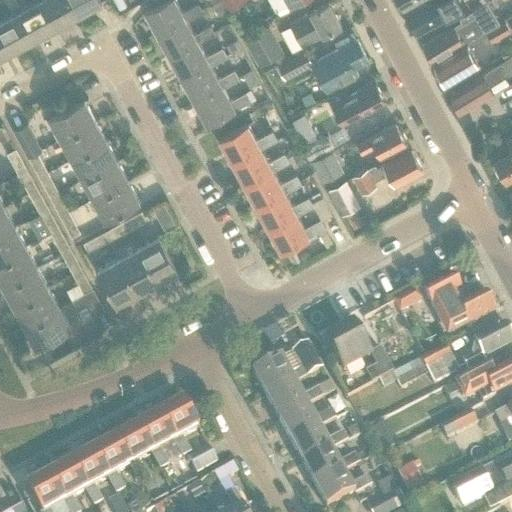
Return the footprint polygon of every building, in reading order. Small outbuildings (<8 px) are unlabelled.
[(5,0),(13,13),(0,20),(0,26),(13,51),(35,39),(19,10),(22,9),(17,0),(5,0)] [(34,0),(35,1),(22,9),(19,10),(35,39),(57,26),(42,0),(34,0)] [(42,0),(57,26),(79,14),(71,0),(42,0)] [(71,0),(79,14),(102,2),(100,0),(71,0)] [(187,18),(188,20),(203,12),(199,3),(183,11),(177,0),(164,0),(155,6),(145,11),(158,33),(187,18)] [(215,0),(210,3),(217,15),(226,10),(220,0),(215,0)] [(244,0),(220,0),(226,10),(244,0)] [(268,0),(275,12),(290,4),(297,0),(268,0)] [(398,0),(404,9),(418,0),(398,0)] [(432,0),(407,14),(417,33),(441,20),(444,26),(471,10),(465,0),(432,0)] [(311,12),(299,19),(289,24),(302,47),(341,25),(329,2),(310,12),(311,12)] [(498,23),(487,3),(460,18),(462,21),(455,25),(454,25),(423,44),(434,63),(498,23)] [(195,33),(188,20),(187,18),(158,33),(170,56),(199,40),(200,42),(215,34),(211,25),(195,33)] [(487,33),(481,37),(435,65),(446,84),(479,64),(475,58),(496,46),(493,41),(511,30),(505,20),(486,31),(487,33)] [(0,26),(0,57),(13,51),(0,26)] [(284,53),(269,26),(244,40),(259,67),(284,53)] [(237,39),(225,45),(229,52),(241,46),(237,39)] [(357,39),(317,60),(333,90),(360,76),(356,68),(369,61),(368,59),(357,39)] [(207,56),(200,42),(199,40),(170,56),(182,78),(211,62),(212,64),(227,56),(223,47),(207,56)] [(307,51),(280,65),(287,79),(313,65),(314,64),(313,62),(307,51)] [(511,54),(499,63),(450,93),(461,112),(494,92),(490,86),(511,72),(511,54)] [(182,78),(194,100),(223,84),(224,87),(240,78),(235,69),(219,78),(212,64),(211,62),(182,78)] [(359,115),(386,101),(376,83),(363,90),(362,88),(349,95),(349,97),(333,105),(342,121),(358,113),(359,115)] [(224,87),(223,84),(194,100),(206,122),(234,108),(235,109),(251,100),(247,91),(231,100),(224,87)] [(312,91),(301,96),(306,106),(316,101),(312,91)] [(61,138),(96,120),(84,99),(50,117),(61,138)] [(96,120),(61,138),(72,158),(107,140),(96,120)] [(28,122),(13,130),(24,152),(27,156),(28,156),(37,151),(42,149),(28,122)] [(381,158),(407,144),(406,141),(407,138),(404,133),(401,132),(396,122),(357,143),(362,152),(375,146),(381,158)] [(261,146),(262,148),(277,139),(273,130),(257,139),(248,123),(220,138),(232,162),(261,146)] [(310,159),(333,147),(327,135),(304,147),(310,159)] [(511,139),(507,142),(511,151),(511,153),(495,163),(496,165),(496,169),(495,169),(498,174),(499,174),(503,176),(506,182),(511,178),(511,139)] [(107,140),(72,158),(83,178),(118,160),(107,140)] [(261,146),(232,162),(244,184),(273,168),(274,170),(290,161),(285,152),(269,161),(262,148),(261,146)] [(7,152),(18,174),(27,169),(16,147),(7,152)] [(394,185),(423,169),(412,149),(370,171),(368,168),(354,175),(363,191),(376,184),(375,180),(388,173),(394,185)] [(37,151),(28,156),(39,176),(48,171),(37,151)] [(344,172),(333,151),(312,161),(325,188),(341,180),(338,175),(344,172)] [(128,180),(118,160),(83,178),(94,198),(128,180)] [(281,183),(274,170),(273,168),(244,184),(256,206),(285,190),(286,192),(302,183),(297,174),(281,183)] [(18,174),(29,193),(38,189),(27,169),(18,174)] [(48,171),(39,176),(50,196),(59,191),(48,171)] [(128,180),(94,198),(106,220),(140,201),(128,180)] [(342,215),(360,206),(347,181),(329,191),(342,215)] [(49,209),(38,189),(29,193),(40,213),(49,209)] [(298,214),(314,205),(309,197),(293,205),(286,192),(285,190),(256,206),(269,228),(297,212),(298,214)] [(59,191),(50,196),(61,216),(70,211),(59,191)] [(164,203),(154,208),(158,217),(169,211),(164,203)] [(5,206),(0,209),(0,235),(16,226),(5,206)] [(51,233),(60,229),(49,209),(40,213),(51,233)] [(124,220),(129,229),(149,218),(144,209),(124,220)] [(70,211),(61,216),(74,241),(83,236),(70,211)] [(305,227),(298,214),(297,212),(269,228),(281,250),(308,235),(309,237),(326,227),(321,219),(305,227)] [(124,220),(104,231),(109,239),(129,229),(124,220)] [(16,226),(0,235),(0,261),(27,246),(16,226)] [(62,253),(71,249),(60,229),(51,233),(62,253)] [(109,239),(104,231),(83,242),(88,251),(94,248),(109,240),(109,239)] [(160,235),(139,247),(158,281),(179,270),(160,235)] [(38,266),(27,246),(0,261),(0,278),(3,285),(38,266)] [(139,247),(119,258),(138,292),(158,281),(139,247)] [(286,251),(294,266),(301,262),(293,247),(286,251)] [(73,273),(82,269),(71,249),(62,253),(73,273)] [(138,292),(119,258),(98,269),(116,304),(138,292)] [(38,266),(3,285),(14,305),(49,286),(38,266)] [(83,292),(92,287),(82,269),(73,273),(83,292)] [(425,292),(448,339),(498,314),(496,310),(497,307),(494,302),(491,301),(486,292),(464,304),(459,295),(463,294),(454,277),(425,292)] [(60,306),(49,286),(14,305),(25,325),(60,306)] [(92,287),(83,292),(82,293),(72,298),(72,300),(73,300),(77,308),(77,309),(86,304),(92,315),(104,309),(93,288),(92,287)] [(71,327),(60,306),(25,325),(37,346),(71,327)] [(281,348),(298,340),(285,315),(269,323),(281,348)] [(354,320),(325,336),(344,371),(371,356),(377,367),(366,373),(373,384),(379,381),(391,374),(394,372),(381,349),(372,354),(354,320)] [(472,356),(472,357),(463,361),(468,372),(487,363),(485,359),(511,345),(511,336),(506,325),(475,341),(477,346),(474,347),(472,356)] [(293,354),(302,370),(292,375),(283,359),(254,375),(266,397),(295,382),(297,384),(322,370),(308,345),(293,354)] [(447,348),(422,361),(434,385),(459,371),(447,348)] [(489,365),(462,379),(455,383),(465,402),(479,395),(483,404),(496,398),(495,396),(506,390),(506,391),(511,387),(511,364),(496,372),(497,374),(494,375),(489,365)] [(391,374),(379,381),(383,389),(396,382),(393,376),(391,374)] [(304,397),(297,384),(295,382),(266,397),(278,420),(307,404),(309,406),(324,398),(319,389),(304,397)] [(330,383),(319,389),(324,398),(335,392),(330,383)] [(191,454),(183,438),(199,430),(184,401),(160,414),(176,442),(174,443),(183,459),(191,454)] [(316,419),(309,406),(307,404),(278,420),(291,442),(319,426),(321,428),(336,420),(331,411),(316,419)] [(511,405),(509,407),(509,408),(495,415),(501,426),(511,419),(511,405)] [(447,439),(477,424),(471,412),(441,428),(447,439)] [(160,414),(138,426),(154,455),(152,456),(161,471),(169,466),(161,450),(174,443),(176,442),(160,414)] [(138,426),(116,438),(132,467),(130,467),(139,483),(147,478),(139,463),(152,455),(152,456),(154,455),(138,426)] [(319,426),(291,442),(303,464),(331,448),(333,450),(348,442),(343,433),(328,441),(321,428),(319,426)] [(392,432),(378,439),(385,452),(399,444),(392,432)] [(132,467),(116,438),(94,450),(110,479),(108,480),(116,495),(125,490),(117,475),(130,467),(132,467)] [(193,456),(189,458),(198,475),(218,464),(214,457),(209,447),(193,456)] [(331,448),(303,464),(315,486),(343,470),(345,473),(360,464),(355,455),(340,464),(333,450),(331,448)] [(110,479),(94,450),(72,462),(88,491),(86,492),(94,507),(103,502),(95,487),(108,480),(110,479)] [(88,491),(72,462),(50,474),(66,503),(64,504),(68,511),(79,511),(73,499),(86,492),(88,491)] [(472,476),(451,487),(462,508),(483,498),(490,511),(511,500),(511,462),(499,469),(497,464),(472,476)] [(422,485),(412,465),(397,473),(408,493),(422,485)] [(352,486),(345,473),(343,470),(315,486),(327,509),(354,494),(355,496),(372,486),(367,478),(352,486)] [(66,503),(50,474),(28,487),(41,511),(51,511),(64,504),(66,503)] [(235,511),(233,511),(244,511),(242,509),(244,508),(235,491),(226,496),(235,511)] [(368,509),(369,511),(397,511),(406,507),(398,492),(368,509)] [(138,502),(128,508),(130,511),(139,511),(143,510),(138,502)] [(205,511),(217,511),(213,503),(204,508),(205,511)]
